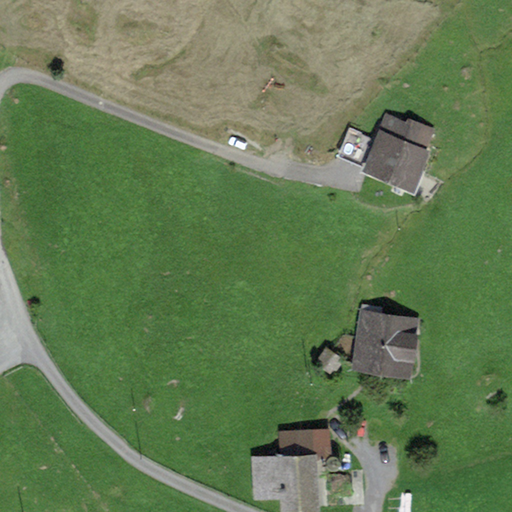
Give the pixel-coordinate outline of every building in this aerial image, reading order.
[(412,121),(392,112),(372,159),(413,177),(427,146),(425,145),(433,125),(413,117),(412,121)] [(365,300),(357,356),(411,365),(419,313),(383,308),(384,303),(365,300)] [(346,356),(330,346),(320,360),(337,371),(346,356)] [(288,501),(315,500),(311,426),(285,427),(286,450),(260,451),(261,484),(287,483),(288,501)] [(328,455),(330,461),(338,462),(342,458),(343,455),(339,448),(331,449),(328,455)]
